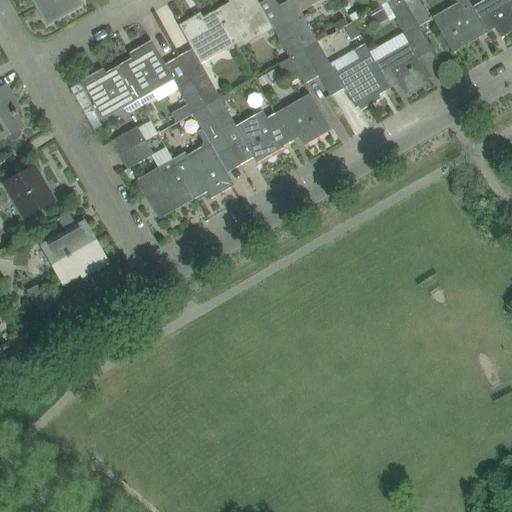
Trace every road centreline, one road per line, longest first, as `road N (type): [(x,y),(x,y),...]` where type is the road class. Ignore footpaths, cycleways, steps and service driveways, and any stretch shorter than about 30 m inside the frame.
road 1 (residential): [(153,277),(511,80)]
road 2 (residential): [(153,277),(29,63)]
road 3 (residential): [(0,368),(153,277)]
road 4 (residential): [(29,63),(140,0)]
